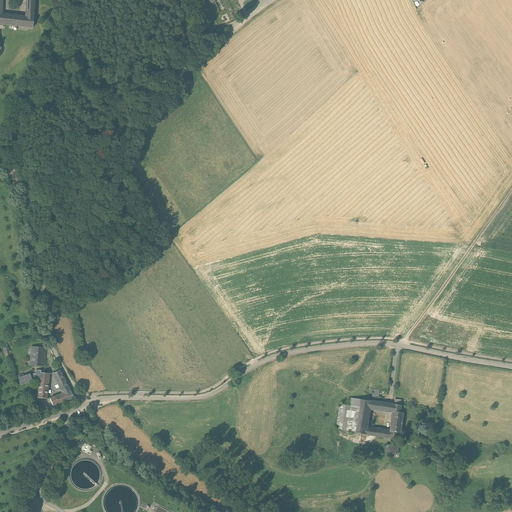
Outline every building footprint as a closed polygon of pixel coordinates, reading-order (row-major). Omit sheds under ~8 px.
[(25,0),(26,17),(34,18),(34,0),(25,0)] [(17,27),(18,16),(2,15),(1,25),(17,27)] [(34,18),(26,17),(18,16),(17,27),(32,28),(34,18)] [(45,348),(31,347),(30,365),(44,366),(45,348)] [(74,398),(60,370),(54,374),(55,378),(63,394),(51,398),(50,399),(53,406),(74,398)] [(40,373),(39,381),(38,398),(38,401),(44,402),(44,398),(47,399),(49,374),(40,373)] [(29,375),(19,378),(21,384),(31,381),(29,375)] [(378,398),(380,390),(373,389),(372,396),(378,398)] [(393,404),(360,399),(360,400),(352,398),(347,431),(355,432),(355,433),(391,439),(392,433),(390,433),(390,431),(367,428),(370,409),(392,412),(393,404)] [(394,404),(393,404),(392,412),(393,413),(390,431),(390,433),(392,433),(391,439),(397,440),(398,432),(401,433),(402,424),(403,425),(403,421),(404,413),(403,413),(403,412),(400,412),(401,405),(394,404)] [(90,446),(82,440),(78,446),(86,451),(90,446)] [(398,445),(380,445),(380,447),(380,451),(380,454),(398,454),(398,445)]
